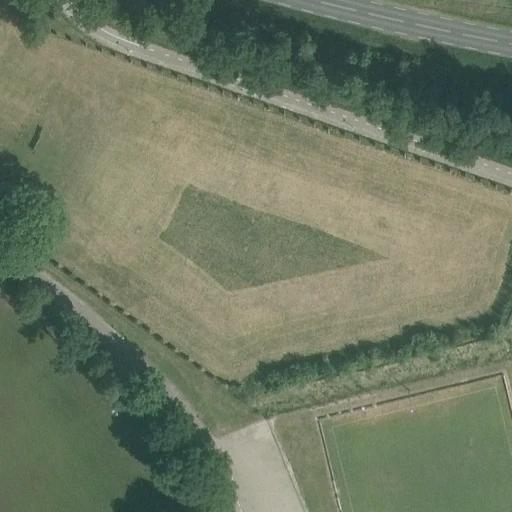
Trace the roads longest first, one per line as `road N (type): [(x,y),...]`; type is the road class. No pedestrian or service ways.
road 1 (residential): [(227,511),(206,444),(144,368),(0,255)]
road 2 (secondary): [(511,43),(311,0)]
